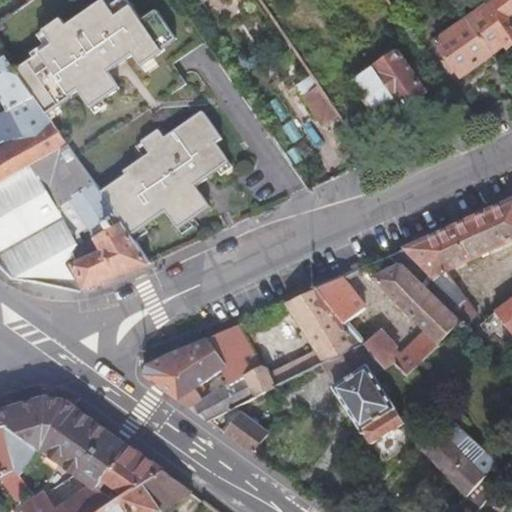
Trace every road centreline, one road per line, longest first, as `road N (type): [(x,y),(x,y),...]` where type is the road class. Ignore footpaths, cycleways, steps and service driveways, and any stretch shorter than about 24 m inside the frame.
road 1 (residential): [(156,304),(511,154)]
road 2 (unknown): [(320,232),(205,59)]
road 3 (secondary): [(126,402),(280,511)]
road 4 (secondary): [(125,318),(77,319),(0,297)]
